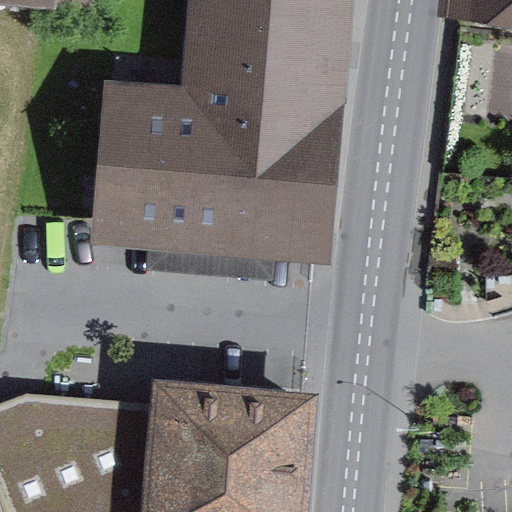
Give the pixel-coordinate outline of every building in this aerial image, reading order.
[(82,0),(0,0),(0,5),(81,14),(82,0)] [(197,0),(191,84),(116,78),(104,236),(337,254),(356,0),(197,0)] [(511,0),(457,0),(456,17),(511,22),(511,0)] [(293,511),(302,400),(166,391),(164,416),(157,511),(293,511)] [(0,511),(154,511),(157,511),(164,416),(32,404),(26,393),(0,402),(0,511)]
